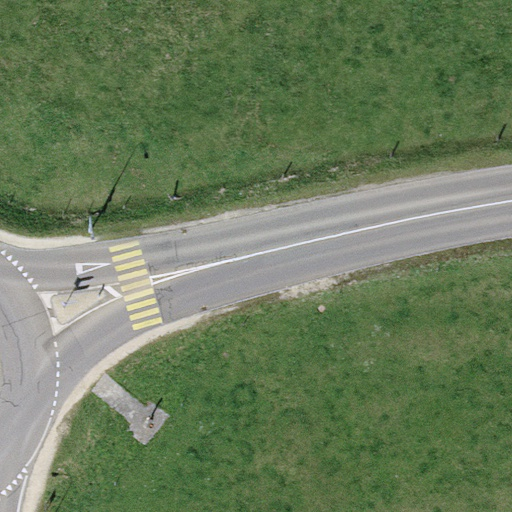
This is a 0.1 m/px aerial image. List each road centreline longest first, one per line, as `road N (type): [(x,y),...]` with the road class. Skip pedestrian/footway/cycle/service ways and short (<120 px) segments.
road 1 (secondary): [(511,206),(18,320)]
road 2 (secondary): [(0,455),(28,402),(30,360),(18,320)]
